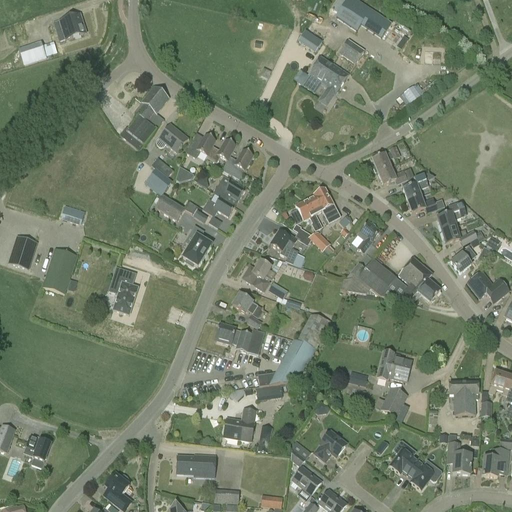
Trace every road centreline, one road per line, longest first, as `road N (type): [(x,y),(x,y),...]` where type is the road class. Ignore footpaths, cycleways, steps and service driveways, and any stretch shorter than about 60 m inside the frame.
road 1 (tertiary): [(139,422),(159,399),(204,296),(290,158)]
road 2 (tertiary): [(511,352),(461,304),(398,224),(319,173)]
road 3 (unclassified): [(319,173),(381,144),(511,53)]
road 4 (unclassified): [(0,194),(140,57)]
road 5 (tertiary): [(290,158),(173,90),(140,57)]
road 6 (tertiary): [(56,511),(139,422)]
